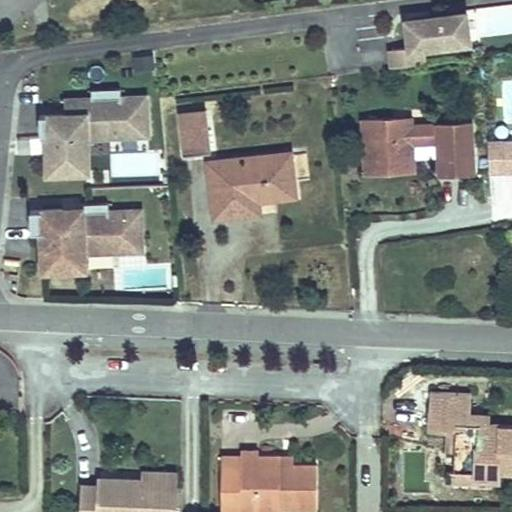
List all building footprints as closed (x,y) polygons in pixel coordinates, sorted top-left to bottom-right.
[(395,54),(397,73),(413,71),(427,69),(425,51),(473,46),(470,19),(412,25),(415,52),(395,54)] [(72,116),(41,117),(42,139),(48,139),(49,176),(90,174),(88,138),(146,136),(145,103),(122,104),(122,91),(93,92),(94,101),(71,102),(72,116)] [(205,112),(178,115),(182,161),(211,158),(205,112)] [(409,120),(360,125),(365,178),(414,174),(411,146),(436,143),(439,176),(472,173),(467,122),(409,128),(409,120)] [(506,172),(505,147),(490,148),(490,173),(506,172)] [(213,166),(212,169),(218,226),(221,228),(259,223),(258,203),(295,198),(290,157),(213,166)] [(139,251),(138,217),(109,217),(109,206),(82,206),(82,215),(63,215),(62,211),(30,212),(31,234),(42,234),(42,272),(84,271),(84,252),(139,251)] [(467,414),(468,397),(430,395),(428,431),(447,432),(455,431),(454,453),(452,476),(477,477),(477,481),(499,481),(499,473),(511,472),(511,424),(492,423),(466,423),(467,414)] [(491,416),(467,414),(466,423),(492,423),(491,416)] [(455,431),(447,432),(447,452),(454,453),(455,431)] [(320,501),(319,461),(296,462),(283,462),(283,454),(261,454),(260,447),(243,448),(243,451),(223,452),(224,506),(243,506),(243,503),(283,502),(320,501)] [(296,462),(295,453),(283,454),(283,462),(296,462)] [(147,473),(147,478),(148,486),(178,486),(178,472),(147,473)] [(452,487),(498,490),(499,481),(477,481),(477,477),(452,476),(452,487)] [(91,486),(91,511),(178,511),(178,486),(148,486),(147,478),(106,479),(105,486),(91,486)] [(243,506),(224,506),(224,511),(283,511),(283,502),(243,503),(243,506)]
